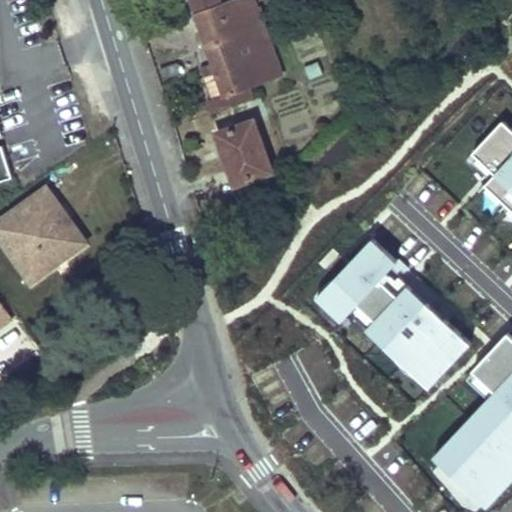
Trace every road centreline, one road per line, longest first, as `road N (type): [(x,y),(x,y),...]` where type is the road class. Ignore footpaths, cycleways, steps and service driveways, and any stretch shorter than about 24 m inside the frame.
road 1 (tertiary): [(220,403),(182,242),(101,0)]
road 2 (residential): [(0,456),(21,441),(220,403)]
road 3 (tertiary): [(292,511),(220,403)]
